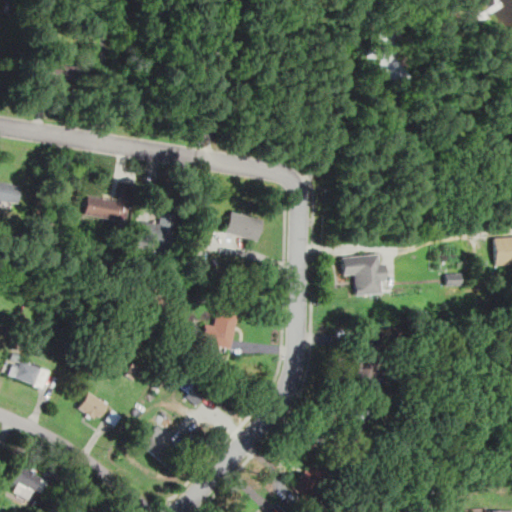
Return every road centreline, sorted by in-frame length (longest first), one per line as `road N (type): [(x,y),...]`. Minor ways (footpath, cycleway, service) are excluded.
road 1 (residential): [(293,179),(300,210),(289,380),(267,418),(180,511)]
road 2 (residential): [(0,126),(266,168),(293,179)]
road 3 (residential): [(0,412),(45,432),(151,511)]
